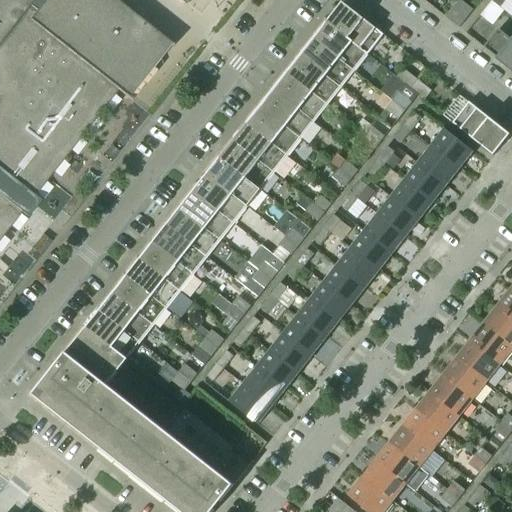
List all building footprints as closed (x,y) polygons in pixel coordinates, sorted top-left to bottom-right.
[(173,47),(113,0),(0,0),(0,41),(29,5),(36,11),(29,21),(118,90),(117,91),(131,101),(132,100),(129,98),(170,46),(172,48),(173,47)] [(458,28),(472,10),(459,0),(445,18),(458,28)] [(383,35),(342,3),(326,22),(367,55),(383,35)] [(34,196),(41,188),(117,91),(118,90),(29,21),(36,11),(29,5),(0,41),(0,239),(21,213),(27,218),(40,201),(34,196)] [(367,55),(326,22),(313,39),(354,72),(367,55)] [(511,70),(511,40),(498,30),(484,48),(511,70)] [(354,72),(313,39),(299,56),(341,89),(354,72)] [(341,89),(299,56),(286,73),(327,106),(341,89)] [(417,81),(403,69),(396,77),(411,89),(417,81)] [(327,106),(286,73),(273,90),(314,123),(327,106)] [(431,92),(417,81),(411,89),(424,100),(431,92)] [(314,123),(273,90),(259,107),(301,140),(314,123)] [(411,103),(398,93),(392,102),(404,111),(411,103)] [(404,111),(392,102),(385,110),(398,120),(404,111)] [(510,135),(468,103),(452,124),(493,156),(510,135)] [(301,140),(259,107),(246,124),(287,157),(301,140)] [(411,131),(421,119),(414,113),(404,126),(411,131)] [(287,157),(246,124),(232,141),(274,174),(287,157)] [(401,144),(411,131),(404,126),(394,139),(401,144)] [(384,137),(372,127),(365,136),(377,145),(384,137)] [(473,152),(444,129),(430,146),(459,170),(473,152)] [(377,145),(365,136),(358,144),(371,154),(377,145)] [(274,174),(232,141),(219,158),(227,165),(260,191),(274,174)] [(459,170),(430,146),(416,163),(446,187),(459,170)] [(384,165),(394,152),(387,147),(377,160),(384,165)] [(260,191),(227,165),(219,158),(206,175),(247,208),(260,191)] [(374,178),(384,165),(377,160),(367,173),(374,178)] [(357,171),(345,161),(338,169),(351,179),(357,171)] [(446,187),(416,163),(403,180),(433,204),(446,187)] [(351,179),(338,169),(332,178),(344,188),(351,179)] [(247,208),(206,175),(192,192),(234,225),(247,208)] [(433,204),(403,180),(389,197),(419,221),(433,204)] [(357,199),(367,186),(360,181),(350,194),(357,199)] [(234,225),(192,192),(179,209),(220,242),(234,225)] [(347,212),(357,199),(350,194),(340,207),(347,212)] [(331,205),(318,195),(311,203),(324,213),(331,205)] [(419,221),(389,197),(376,214),(406,238),(419,221)] [(324,213),(311,203),(305,212),(317,221),(324,213)] [(220,242),(179,209),(166,226),(207,259),(220,242)] [(406,238),(376,214),(363,231),(393,255),(406,238)] [(330,233),(340,221),(333,215),(323,228),(330,233)] [(207,259),(166,226),(152,243),(194,276),(207,259)] [(320,246),(330,233),(323,228),(313,241),(320,246)] [(304,239),(291,229),(285,237),(297,247),(304,239)] [(393,255),(363,231),(349,248),(379,272),(393,255)] [(297,247),(285,237),(278,246),(291,255),(297,247)] [(194,276),(152,243),(139,260),(180,293),(194,276)] [(379,272),(349,248),(336,265),(366,289),(379,272)] [(304,267),(313,255),(306,249),(297,262),(304,267)] [(180,293),(139,260),(125,277),(167,310),(180,293)] [(293,280),(304,267),(297,262),(286,275),(293,280)] [(270,281),(277,273),(265,263),(258,271),(270,281)] [(366,289),(336,265),(323,282),(352,306),(366,289)] [(270,281),(258,271),(251,279),(264,289),(270,281)] [(167,310),(125,277),(112,294),(153,326),(167,310)] [(352,306),(323,282),(309,300),(339,323),(352,306)] [(276,301),(287,289),(280,283),(270,296),(276,301)] [(511,293),(509,291),(496,308),(511,320),(511,293)] [(153,326),(112,294),(99,311),(140,343),(153,326)] [(267,314),(276,301),(270,296),(260,309),(267,314)] [(250,307),(238,297),(231,305),(244,315),(250,307)] [(339,323),(309,300),(295,316),(325,340),(339,323)] [(244,315),(231,305),(225,313),(237,323),(244,315)] [(511,320),(496,308),(482,325),(511,348),(511,320)] [(140,343),(99,311),(85,328),(127,360),(140,343)] [(325,340),(295,316),(282,333),(312,357),(325,340)] [(250,335),(260,322),(253,317),(243,330),(250,335)] [(511,349),(511,348),(482,325),(469,342),(499,366),(511,349)] [(227,490),(95,386),(102,378),(108,382),(105,386),(106,387),(127,360),(85,328),(32,395),(180,511),(212,511),(233,486),(231,484),(227,490)] [(240,348),(250,335),(243,330),(233,343),(240,348)] [(224,341),(211,331),(204,339),(217,349),(224,341)] [(312,357),(282,333),(269,350),(299,374),(312,357)] [(217,349),(204,339),(198,347),(210,357),(217,349)] [(499,366),(469,342),(455,359),(486,383),(499,366)] [(299,374),(269,350),(255,367),(285,391),(299,374)] [(223,369),(233,356),(226,351),(216,364),(223,369)] [(486,383),(455,359),(442,376),(472,400),(486,383)] [(213,382),(223,369),(216,364),(206,377),(213,382)] [(197,374),(184,365),(178,373),(190,383),(197,374)] [(285,391),(255,367),(242,384),(272,408),(285,391)] [(190,383),(178,373),(171,381),(184,391),(190,383)] [(472,400),(442,376),(428,393),(459,417),(472,400)] [(272,408),(242,384),(228,402),(258,425),(272,408)] [(459,417),(428,393),(415,410),(445,434),(459,417)] [(445,434),(415,410),(402,427),(432,451),(445,434)] [(511,430),(511,418),(507,414),(500,422),(511,431),(511,430)] [(505,439),(511,431),(500,422),(494,431),(505,439)] [(432,451),(402,427),(388,444),(418,468),(432,451)] [(418,468),(388,444),(375,461),(405,485),(418,468)] [(491,457),(480,448),(473,456),(485,465),(491,457)] [(506,469),(511,461),(511,460),(504,454),(498,462),(506,469)] [(485,465),(473,456),(467,465),(478,473),(485,465)] [(405,485),(375,461),(362,478),(392,502),(405,485)] [(383,511),(392,502),(362,478),(348,496),(367,511),(383,511)] [(465,491),(453,482),(447,490),(458,499),(465,491)] [(488,492),(479,486),(473,494),(481,501),(488,492)] [(458,499),(447,490),(440,499),(451,507),(458,499)] [(481,501),(473,494),(467,502),(475,509),(481,501)] [(328,511),(341,511),(346,506),(337,499),(327,511),(328,511)]
